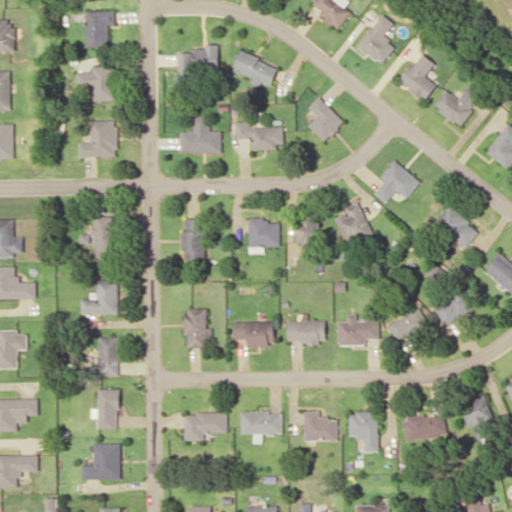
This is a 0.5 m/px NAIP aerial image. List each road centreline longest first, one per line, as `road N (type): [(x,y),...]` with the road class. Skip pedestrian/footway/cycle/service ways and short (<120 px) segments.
road 1 (residential): [(156,511),(150,7)]
road 2 (residential): [(511,211),(265,20),(221,7),(150,7)]
road 3 (residential): [(395,118),(347,165),(287,184),(0,186)]
road 4 (residential): [(511,336),(442,371),(153,378)]
